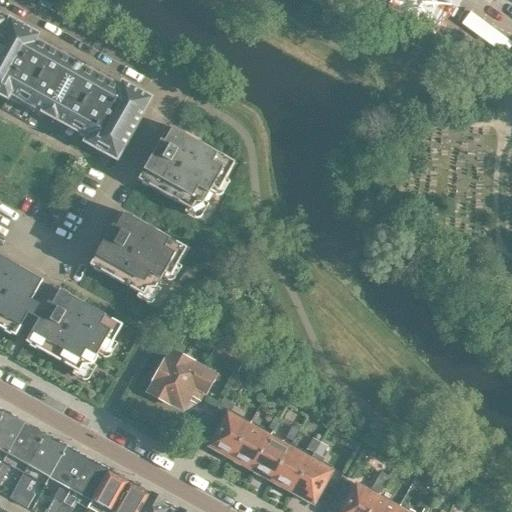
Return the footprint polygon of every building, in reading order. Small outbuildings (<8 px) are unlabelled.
[(88,137),(85,142),(116,160),(151,99),(123,83),(120,87),(82,67),(73,61),(36,41),(39,36),(0,13),(0,94),(7,99),(10,93),(88,137)] [(219,192),(235,163),(169,126),(138,180),(191,210),(195,204),(203,204),(212,188),(219,192)] [(120,211),(90,266),(143,296),(147,289),(154,289),(155,289),(164,273),(171,277),(186,249),(120,211)] [(28,338),(26,342),(79,372),(83,365),(90,365),(91,366),(104,343),(111,343),(112,343),(122,325),(59,289),(59,291),(42,281),(43,280),(0,255),(0,327),(16,336),(18,332),(28,338)] [(222,340),(216,350),(227,356),(223,363),(237,371),(246,353),(222,340)] [(211,376),(172,355),(166,366),(159,362),(151,376),(158,380),(152,390),(176,403),(175,404),(178,406),(181,407),(184,405),(185,401),(184,401),(189,392),(199,397),(211,376)] [(219,454),(223,453),(230,457),(248,426),(229,415),(234,406),(223,399),(209,424),(219,430),(210,446),(212,447),(213,450),(219,454)] [(0,422),(0,472),(28,424),(6,412),(0,422)] [(0,482),(0,483),(11,465),(26,473),(47,435),(28,424),(0,472),(0,482)] [(240,465),(243,464),(250,468),(268,437),(248,426),(230,457),(233,459),(233,461),(240,465)] [(292,426),(286,437),(294,441),(300,430),(292,426)] [(26,507),(32,496),(23,491),(31,476),(48,486),(52,479),(70,447),(47,435),(26,473),(12,499),(26,507)] [(259,476),(263,476),(271,480),(288,448),(268,437),(250,468),(253,470),(253,473),(259,476)] [(310,440),(304,450),(311,454),(317,444),(310,440)] [(317,444),(311,454),(318,458),(324,448),(317,444)] [(52,479),(62,484),(46,511),(58,511),(89,458),(70,447),(52,479)] [(288,448),(271,480),(273,481),(273,484),(281,488),(284,487),(291,491),(308,459),(288,448)] [(89,458),(58,511),(68,511),(75,502),(89,509),(111,470),(89,458)] [(308,459),(291,491),(300,496),(302,499),(308,503),(311,502),(313,503),(330,471),(308,459)] [(111,470),(89,509),(93,511),(114,511),(132,482),(111,470)] [(357,486),(342,511),(369,511),(378,497),(389,477),(381,472),(369,493),(357,486)] [(132,482),(114,511),(142,511),(153,494),(132,482)] [(142,511),(170,511),(174,506),(153,494),(142,511)] [(421,496),(417,505),(424,509),(429,500),(421,496)] [(378,497),(369,511),(395,511),(398,508),(378,497)]
